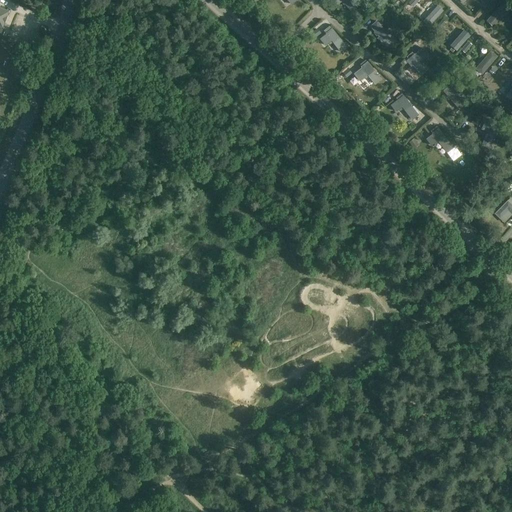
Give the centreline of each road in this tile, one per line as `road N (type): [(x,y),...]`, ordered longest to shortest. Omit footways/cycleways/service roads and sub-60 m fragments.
road 1 (unclassified): [(511,286),(207,0)]
road 2 (unclassified): [(0,183),(50,72),(68,0)]
